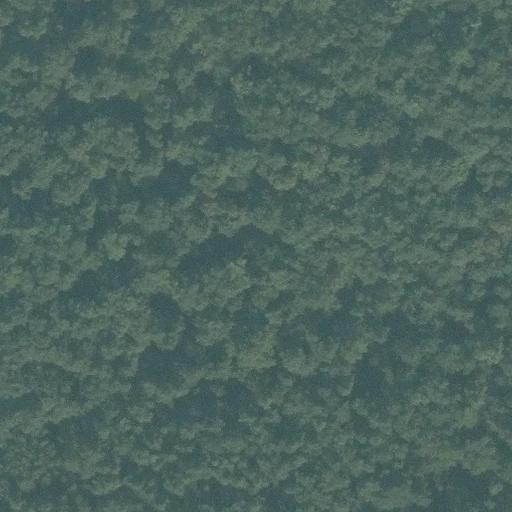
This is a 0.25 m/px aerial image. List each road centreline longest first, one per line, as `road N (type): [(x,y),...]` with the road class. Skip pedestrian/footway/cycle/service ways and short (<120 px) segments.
road 1 (track): [(204,0),(288,265),(278,288),(0,450)]
road 2 (track): [(511,20),(255,156)]
